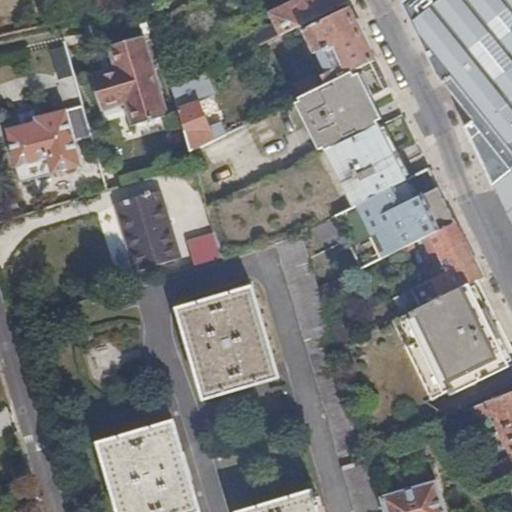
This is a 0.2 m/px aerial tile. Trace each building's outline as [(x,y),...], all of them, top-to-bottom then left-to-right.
[(253,47),(347,0),(346,0),(291,0),(270,11),(276,23),(247,38),(252,48),(253,47)] [(511,168),(511,0),(402,0),(401,1),(436,71),(473,118),(463,126),(478,155),(492,184),(511,168)] [(372,60),(376,58),(350,7),(304,29),(316,52),(325,48),(326,50),(328,49),(336,68),(323,74),(328,83),(372,60)] [(141,36),(107,46),(114,67),(89,74),(100,110),(124,103),(131,126),(165,116),(141,36)] [(300,97),(326,149),(334,146),(382,124),(373,108),(364,113),(358,101),(368,96),(385,87),(372,60),(328,83),(320,87),(301,96),(300,97)] [(173,87),(192,151),(216,139),(210,125),(200,101),(214,95),(203,72),(173,87)] [(296,86),(301,96),(320,87),(315,76),(296,86)] [(271,100),(277,96),(271,82),(264,86),(271,100)] [(276,109),(282,105),(277,96),(271,100),(276,109)] [(364,113),(373,108),(368,96),(358,101),(364,113)] [(75,141),(92,137),(82,105),(37,117),(35,110),(18,114),(22,125),(7,129),(21,182),(82,165),(75,141)] [(210,125),(216,139),(227,133),(221,121),(210,125)] [(334,146),(361,202),(409,179),(382,124),(334,146)] [(511,168),(492,184),(511,223),(511,168)] [(361,202),(337,215),(364,268),(416,242),(410,229),(415,226),(405,204),(418,197),(409,179),(361,202)] [(422,239),(457,221),(440,186),(418,197),(405,204),(415,226),(410,229),(416,242),(422,239)] [(158,190),(114,204),(134,270),(178,257),(158,190)] [(479,277),(484,274),(457,221),(422,239),(440,274),(412,288),(420,306),(479,277)] [(186,241),(194,266),(223,258),(216,232),(186,241)] [(300,235),(275,242),(339,457),(364,449),(315,283),(300,235)] [(511,363),(511,343),(479,277),(420,306),(395,319),(433,398),(451,389),(453,393),(511,363)] [(337,282),(320,290),(322,300),(340,292),(337,282)] [(253,287),(179,309),(199,377),(205,398),(279,377),(253,287)] [(332,330),(337,348),(355,339),(353,334),(347,336),(343,325),(332,330)] [(511,392),(474,407),(478,417),(492,412),(511,452),(511,392)] [(174,421),(100,443),(120,511),(197,511),(200,511),(195,491),(174,421)] [(504,479),(511,474),(511,457),(497,465),(504,479)] [(384,511),(369,460),(345,467),(357,511),(384,511)] [(489,486),(504,479),(497,465),(483,472),(478,480),(489,486)] [(386,511),(446,511),(437,479),(382,495),(386,511)] [(319,511),(318,505),(315,497),(313,490),(239,511),(319,511)]
